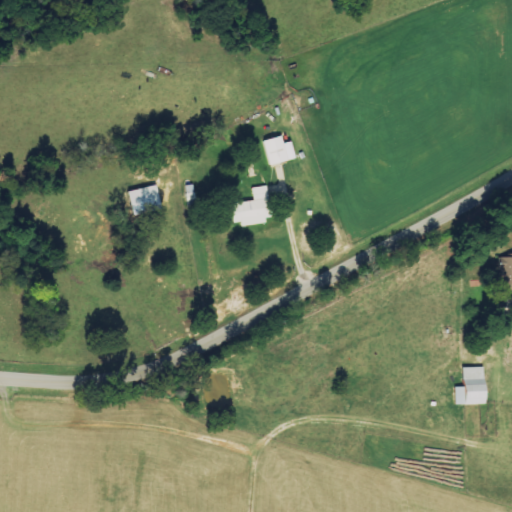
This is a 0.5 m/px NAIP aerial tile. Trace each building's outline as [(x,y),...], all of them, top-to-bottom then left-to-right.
[(283,144),(281,137),(263,141),(268,165),(295,160),(291,142),(283,144)] [(128,192),(133,215),(161,209),(156,186),(128,192)] [(271,221),(267,186),(251,188),(253,201),(231,203),(234,225),(271,221)] [(511,256),(499,257),(501,287),(511,286),(511,256)] [(485,404),(484,367),(462,368),(463,387),(454,387),(455,405),(485,404)]
